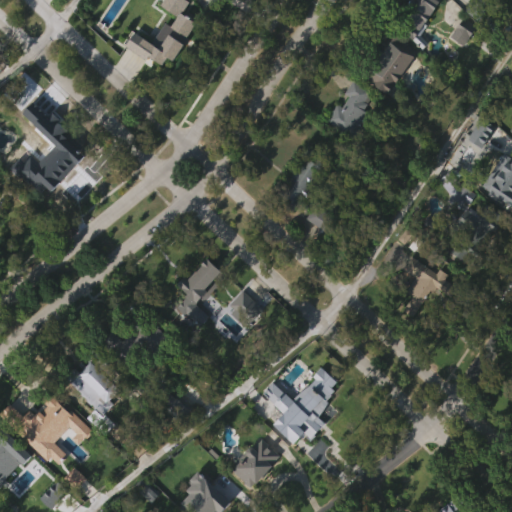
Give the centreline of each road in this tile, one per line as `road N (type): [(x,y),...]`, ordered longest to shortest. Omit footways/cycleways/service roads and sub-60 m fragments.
road 1 (residential): [(0,6),(511,493)]
road 2 (residential): [(511,435),(45,0)]
road 3 (residential): [(0,350),(201,187),(329,0)]
road 4 (residential): [(282,0),(174,157),(0,300)]
road 5 (tertiary): [(322,511),(452,410),(511,321)]
